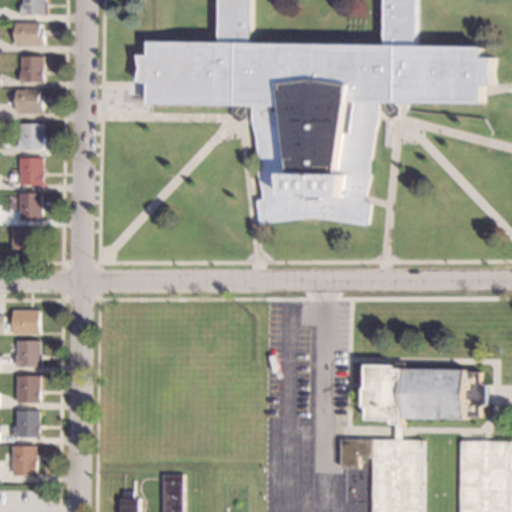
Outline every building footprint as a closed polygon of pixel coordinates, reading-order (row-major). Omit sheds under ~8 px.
[(46,0),(46,1),(48,1),(48,17),(20,17),(20,4),(23,4),(23,0),(46,0)] [(417,0),(417,46),(485,47),(485,58),(495,58),(492,72),(495,85),(484,87),(484,91),(484,104),(395,103),(401,107),(400,115),(393,120),(386,116),(386,107),(380,103),(380,118),(375,133),(371,161),(371,177),(366,199),(365,202),(372,203),(368,226),(314,218),(261,224),(258,201),(265,200),(264,197),(263,190),(259,176),(260,160),(257,135),(253,121),(253,106),(247,111),(247,119),(239,123),(233,119),(232,111),(238,106),(149,106),(149,87),(149,84),(139,82),(142,69),(139,56),(149,56),(150,42),(218,43),(218,0),(417,0)] [(41,29),(44,29),(44,45),(16,46),(16,23),(41,23),(41,29)] [(45,83),(20,83),(20,72),(22,71),(22,57),(45,57),(45,83)] [(40,95),(43,95),(44,112),(16,112),(16,90),(40,90),(40,95)] [(44,138),(46,138),(46,151),(39,151),(39,149),(24,149),(24,151),(18,151),(18,140),(20,140),(20,125),(44,125),(44,138)] [(44,186),(20,186),(20,159),(44,159),(44,186)] [(42,219),(20,219),(20,193),(42,193),(42,219)] [(43,254),(13,254),(13,232),(42,232),(43,254)] [(40,335),(13,335),(13,311),(40,311),(40,335)] [(41,355),(42,355),(43,366),(15,367),(15,357),(17,357),(17,341),(41,341),(41,355)] [(396,424),(394,424),(394,421),(369,420),(369,407),(366,407),(366,388),(369,389),(369,366),(397,366),(397,363),(406,363),(406,369),(468,370),(468,373),(482,373),(482,383),(488,386),(488,405),(481,408),(481,418),(468,417),(468,420),(404,419),(404,425),(403,425),(396,424)] [(41,403),(17,403),(17,376),(40,376),(41,403)] [(40,424),(41,424),(41,440),(36,440),(36,438),(13,439),(13,427),(16,427),(16,411),(40,411),(40,424)] [(403,440),(424,440),(423,511),(460,511),(462,441),(483,441),(483,437),(491,437),(491,442),(511,442),(510,511),(372,511),(373,457),(360,457),(360,468),(341,468),(341,440),(396,440),(403,440)] [(37,458),(38,458),(38,478),(35,478),(35,476),(13,476),(13,446),(37,446),(37,458)] [(184,475),(184,511),(122,511),(122,499),(123,499),(123,492),(134,492),(134,499),(140,499),(140,511),(163,511),(163,475),(184,475)]
